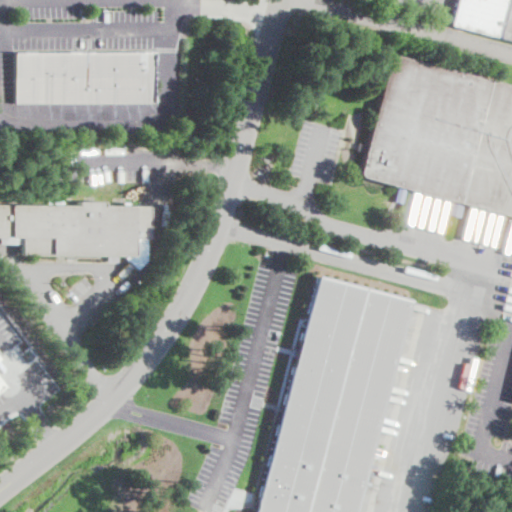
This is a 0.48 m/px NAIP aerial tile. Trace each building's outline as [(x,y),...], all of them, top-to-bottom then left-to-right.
[(511,0),(511,44),(496,40),(497,38),(449,26),(455,0),(511,0)] [(152,103),(13,103),(12,53),(133,52),(151,52),(152,103)] [(511,86),(511,217),(359,178),(358,174),(358,171),(363,152),(365,146),(388,58),(389,56),(392,55),(511,86)] [(365,146),(363,152),(355,150),(357,143),(365,146)] [(63,200),(63,207),(77,207),(77,203),(101,203),(101,207),(146,208),(146,211),(146,240),(144,240),(144,261),(134,270),(123,257),(115,257),(115,260),(105,261),(105,256),(19,255),(19,245),(0,245),(0,205),(34,206),(34,200),(63,200)] [(351,511),(253,511),(314,276),(408,301),(351,511)]
